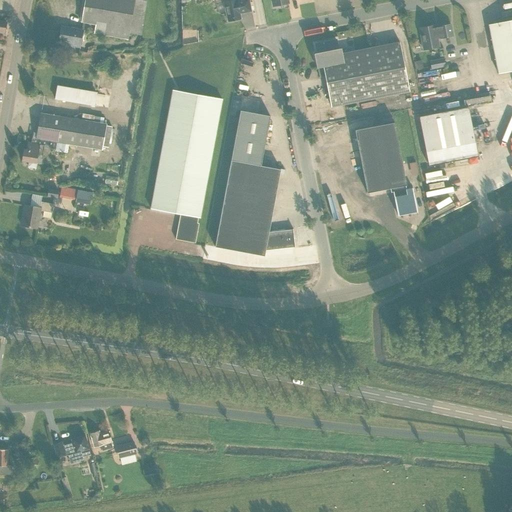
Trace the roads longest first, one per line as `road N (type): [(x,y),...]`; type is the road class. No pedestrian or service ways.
road 1 (secondary): [(511,422),(182,355),(0,330)]
road 2 (unclassified): [(511,443),(124,402),(0,407)]
road 3 (unclassified): [(0,255),(238,302),(332,298)]
road 4 (unclassified): [(283,32),(332,298)]
road 5 (unclassified): [(332,298),(388,280),(511,217)]
road 6 (unclassified): [(443,0),(283,32)]
road 7 (tertiary): [(0,147),(25,0)]
road 8 (unknown): [(8,100),(132,120)]
